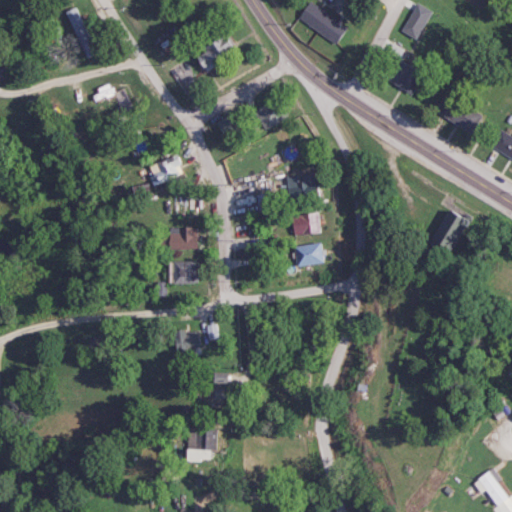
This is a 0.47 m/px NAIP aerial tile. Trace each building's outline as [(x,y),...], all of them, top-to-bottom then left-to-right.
[(295,17),(330,46),(344,29),(309,0),(295,17)] [(414,40),(430,11),(415,2),(399,31),(414,40)] [(83,53),(96,46),(79,13),(65,20),(83,53)] [(198,71),(236,52),(226,33),(200,47),(205,56),(194,62),(198,71)] [(407,96),(421,76),(398,61),(384,81),(407,96)] [(91,95),(93,104),(135,93),(133,85),(91,95)] [(433,112),(468,134),(480,114),(445,93),(433,112)] [(254,109),(260,127),(283,120),(278,102),(254,109)] [(305,146),(295,130),(270,146),(280,162),(305,146)] [(511,138),(501,130),(489,145),(511,162),(511,138)] [(149,162),(151,180),(181,177),(179,159),(149,162)] [(422,248),(440,257),(460,217),(442,208),(422,248)] [(287,216),(290,236),(319,233),(316,213),(287,216)] [(194,249),(194,228),(165,228),(165,249),(194,249)] [(290,246),(292,266),(320,264),(319,244),(290,246)] [(196,261),(165,261),(165,284),(196,284),(196,261)] [(214,338),(213,326),(204,326),(205,339),(214,338)] [(511,328),(496,332),(498,343),(511,340),(511,328)] [(172,355),(198,355),(198,330),(172,330),(172,355)] [(396,343),(387,341),(376,383),(386,385),(396,343)] [(208,384),(188,383),(188,406),(208,406),(208,384)] [(203,450),(180,450),(180,462),(203,462),(203,450)] [(510,511),(511,511),(511,498),(488,469),(471,482),(494,511),(510,511)]
